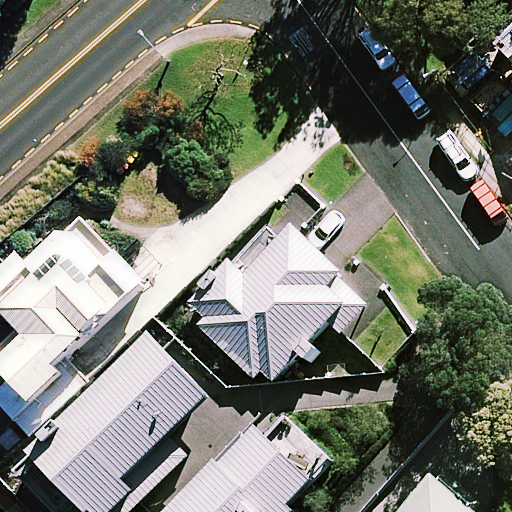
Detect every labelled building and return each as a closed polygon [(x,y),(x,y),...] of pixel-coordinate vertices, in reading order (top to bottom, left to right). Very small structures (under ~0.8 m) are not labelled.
[(126,258),(90,218),(38,266),(29,257),(0,283),(0,292),(35,330),(6,357),(12,364),(7,369),(22,385),(3,402),(41,442),(101,387),(78,362),(159,287),(130,255),(126,258)] [(349,274),(297,222),(248,272),(233,257),(185,306),(267,387),(372,281),(357,267),(349,274)] [(181,341),(34,480),(64,511),(156,511),(204,467),(192,455),(243,406),(181,341)] [(231,465),(184,511),(306,511),(305,511),(330,485),(273,431),(236,469),(231,465)] [(483,511),(444,477),(413,511),(483,511)]
